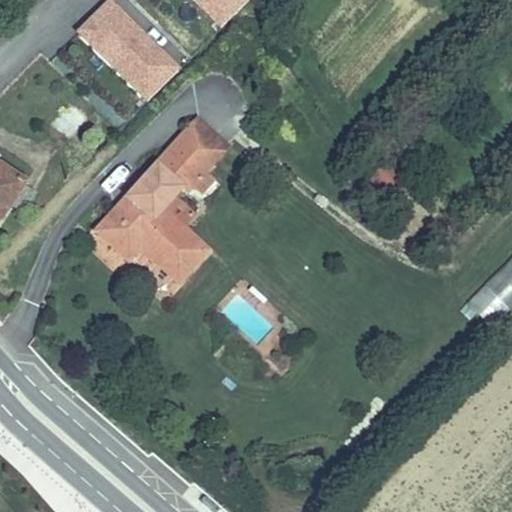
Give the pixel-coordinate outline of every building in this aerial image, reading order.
[(111,0),(109,0),(75,34),(145,103),(180,68),(111,0)] [(188,0),(217,30),(247,0),(188,0)] [(89,119),(63,104),(49,128),(75,142),(89,119)] [(202,113),(195,121),(227,147),(234,139),(202,113)] [(195,121),(158,165),(190,192),(227,147),(195,121)] [(0,213),(19,184),(0,171),(0,213)] [(145,184),(103,233),(132,257),(142,245),(187,283),(213,253),(188,232),(203,213),(182,196),(172,207),(145,184)] [(488,324),(511,302),(511,254),(464,298),(488,324)]
